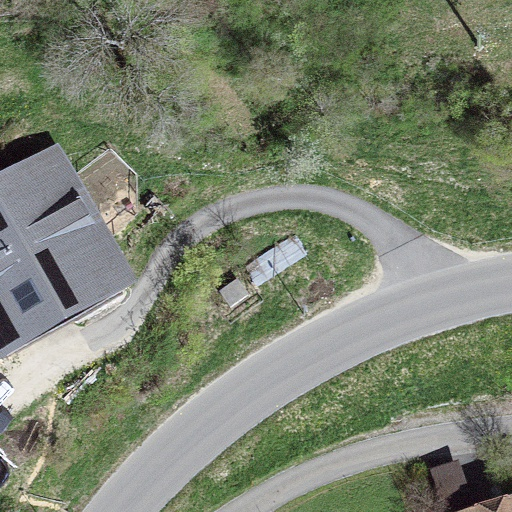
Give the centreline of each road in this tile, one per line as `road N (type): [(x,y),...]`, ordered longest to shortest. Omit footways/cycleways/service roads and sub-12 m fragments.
road 1 (tertiary): [(511,283),(487,284),(329,344),(202,424),(120,511)]
road 2 (residential): [(236,511),(356,453),(511,428)]
